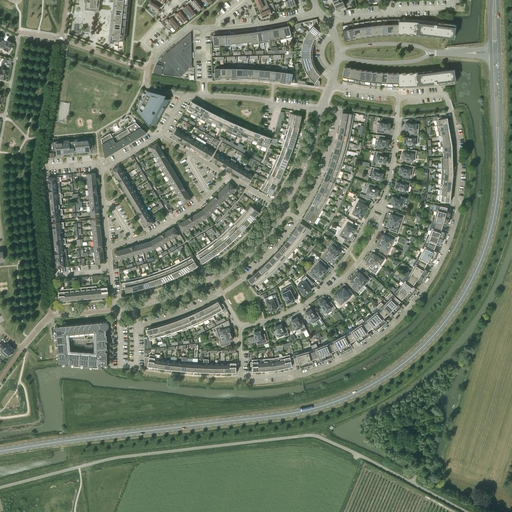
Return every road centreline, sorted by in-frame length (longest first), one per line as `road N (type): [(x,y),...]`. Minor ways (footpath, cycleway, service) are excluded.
road 1 (secondary): [(0,452),(296,412),(353,394),(403,363),(438,330),(484,248),(498,181),(494,52)]
road 2 (residential): [(240,376),(326,365),(409,307),(437,268),(459,206),(450,110),(445,93),(398,96)]
road 3 (residential): [(297,219),(323,172),(338,116),(321,108)]
road 4 (residential): [(0,139),(17,44),(0,30)]
